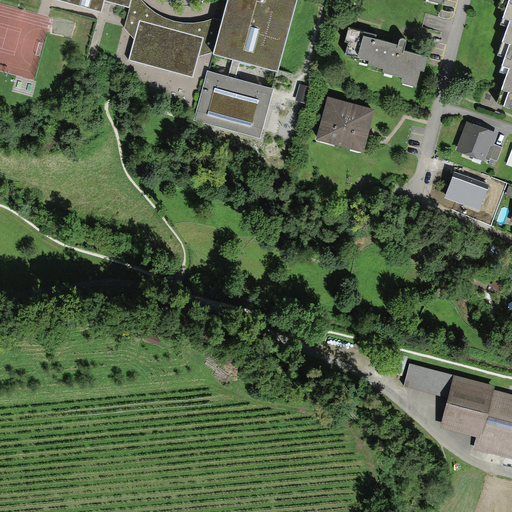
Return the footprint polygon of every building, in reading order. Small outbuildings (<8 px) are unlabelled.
[(55,0),(106,13),(107,0),(55,0)] [(200,41),(195,57),(204,55),(214,52),(222,21),(213,23),(196,26),(178,24),(157,14),(141,1),(139,0),(131,0),(130,6),(126,24),(125,29),(130,34),(134,38),(139,22),(200,41)] [(300,0),(227,0),(222,21),(214,52),(281,70),(300,0)] [(508,13),(511,14),(511,0),(504,0),(501,12),(508,13)] [(500,64),(506,66),(511,65),(511,14),(508,13),(500,38),(507,40),(500,64)] [(200,41),(139,22),(134,38),(128,58),(189,77),(195,57),(200,41)] [(378,37),(351,30),(348,41),(354,43),(351,55),(373,61),(372,66),(388,70),(387,74),(408,80),(407,85),(418,88),(421,73),(427,75),(431,59),(406,53),(408,44),(407,42),(404,42),(401,44),(400,47),(377,41),(378,37)] [(511,65),(506,66),(498,86),(506,89),(500,104),(511,107),(511,65)] [(209,69),(194,119),(260,138),(275,87),(209,69)] [(378,111),(329,98),(317,142),(366,155),(378,111)] [(499,132),(467,121),(455,153),(485,164),(487,159),(498,163),(503,149),(494,145),(499,132)] [(491,184),(457,172),(447,198),(481,211),(491,184)] [(408,363),(402,386),(448,398),(441,425),(478,434),(474,447),(511,456),(511,396),(490,390),(490,387),(454,378),(454,375),(408,363)]
